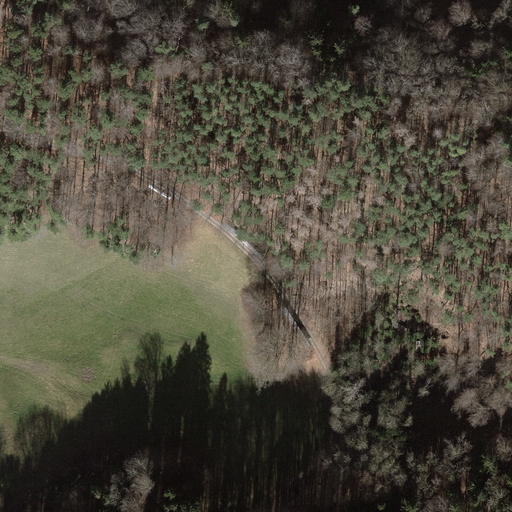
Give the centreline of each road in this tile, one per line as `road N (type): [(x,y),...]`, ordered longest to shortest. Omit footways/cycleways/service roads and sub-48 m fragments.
road 1 (track): [(0,117),(46,145),(129,167),(191,201),(255,256),(297,310),(333,376),(337,426),(300,481),(249,511)]
road 2 (track): [(511,234),(479,193),(466,160),(471,134),(511,101)]
